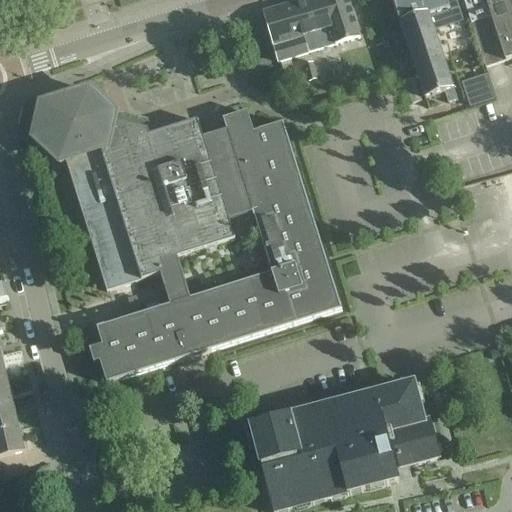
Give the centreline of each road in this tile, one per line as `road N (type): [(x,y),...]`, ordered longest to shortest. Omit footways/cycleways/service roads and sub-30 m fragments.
road 1 (unclassified): [(89,511),(0,150)]
road 2 (tertiary): [(0,76),(243,0)]
